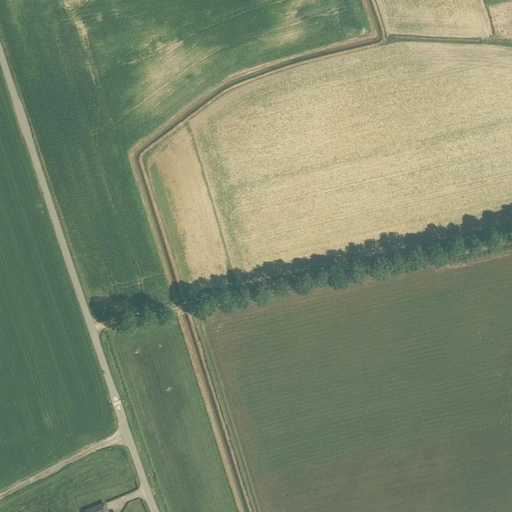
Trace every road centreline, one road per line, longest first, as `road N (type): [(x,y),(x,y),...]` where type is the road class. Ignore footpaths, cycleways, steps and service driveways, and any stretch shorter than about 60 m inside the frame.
road 1 (track): [(511,232),(90,327)]
road 2 (unclassified): [(127,434),(0,52)]
road 3 (unclassified): [(0,494),(127,434)]
